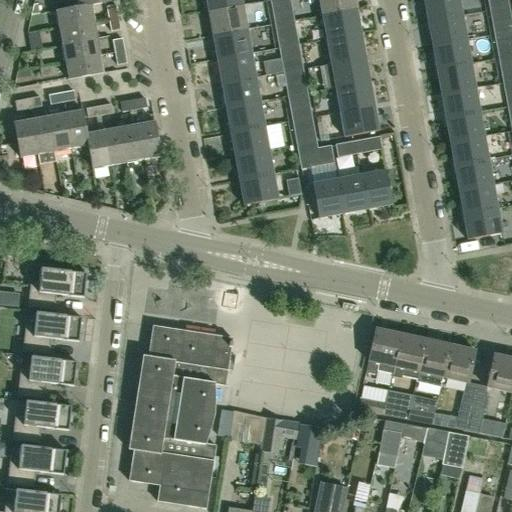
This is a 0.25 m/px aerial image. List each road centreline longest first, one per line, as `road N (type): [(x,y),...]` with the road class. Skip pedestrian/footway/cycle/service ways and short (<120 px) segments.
road 1 (unclassified): [(433,301),(438,266),(391,0)]
road 2 (residential): [(86,511),(116,234)]
road 3 (unclassified): [(194,251),(151,0)]
road 4 (residential): [(433,301),(194,251)]
